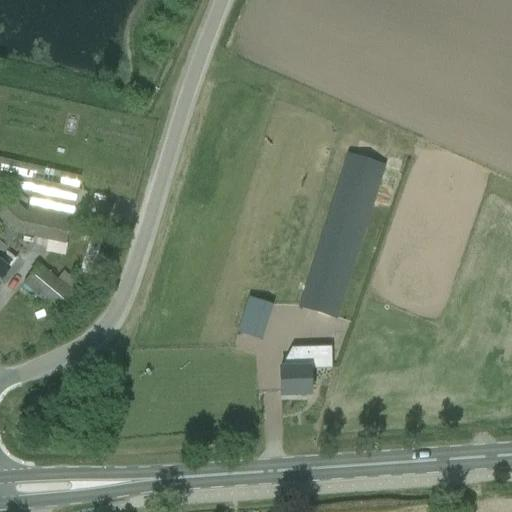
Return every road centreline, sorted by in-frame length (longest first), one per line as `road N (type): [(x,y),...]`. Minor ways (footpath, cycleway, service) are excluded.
road 1 (unclassified): [(0,381),(100,335),(123,298),(226,0)]
road 2 (tertiary): [(175,479),(511,456)]
road 3 (tertiary): [(0,504),(175,479)]
road 4 (tertiary): [(175,479),(0,478)]
